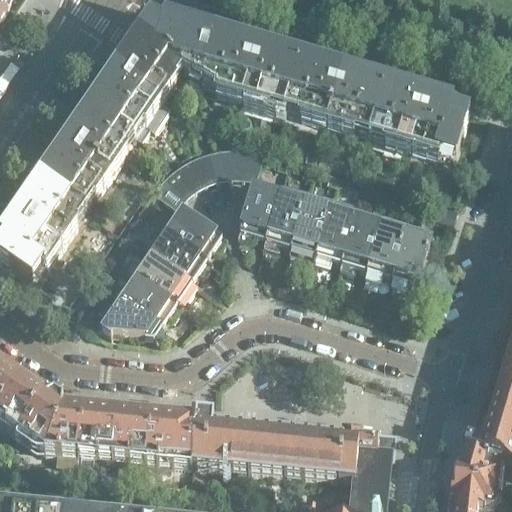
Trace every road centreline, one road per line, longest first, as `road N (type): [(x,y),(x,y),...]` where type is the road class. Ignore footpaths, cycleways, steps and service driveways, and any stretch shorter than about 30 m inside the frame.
road 1 (residential): [(0,329),(57,367),(104,375),(177,380),(258,327),(448,378)]
road 2 (tertiary): [(213,0),(511,88)]
road 3 (residential): [(511,178),(448,378)]
road 4 (tertiary): [(0,147),(98,0)]
road 5 (residential): [(448,378),(423,511)]
